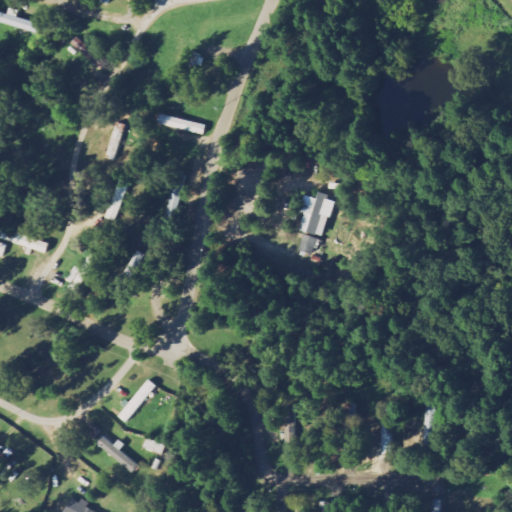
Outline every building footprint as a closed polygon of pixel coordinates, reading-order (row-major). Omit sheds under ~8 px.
[(23,11),(14,9),(13,14),(0,11),(0,23),(42,33),(44,23),(21,18),(23,11)] [(75,44),(97,65),(104,57),(82,37),(75,44)] [(210,136),(213,126),(169,114),(166,124),(210,136)] [(107,218),(118,222),(133,182),(121,178),(107,218)] [(167,225),(179,227),(187,187),(175,184),(167,225)] [(325,199),(314,197),(306,232),(331,238),(340,198),(326,195),(325,199)] [(6,238),(52,255),(56,245),(10,227),(6,238)] [(303,251),(316,255),(321,238),(308,234),(303,251)] [(65,275),(75,290),(105,269),(96,255),(65,275)] [(163,387),(152,378),(122,416),(133,424),(163,387)] [(426,418),(424,447),(436,448),(437,418),(426,418)] [(145,466),(123,449),(124,448),(95,424),(88,433),(138,474),(145,466)] [(0,469),(11,466),(4,446),(0,447),(0,469)] [(324,511),(335,511),(335,503),(324,503),(324,511)]
